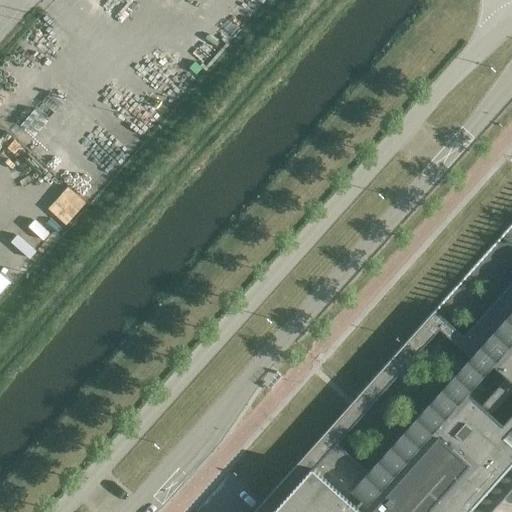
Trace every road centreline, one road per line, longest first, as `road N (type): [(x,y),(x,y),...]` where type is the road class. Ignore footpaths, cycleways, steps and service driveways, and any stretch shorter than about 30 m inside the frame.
road 1 (unclassified): [(511,18),(480,42),(60,511)]
road 2 (unclassified): [(127,511),(511,80)]
road 3 (unknown): [(99,39),(0,144)]
road 4 (unknown): [(99,39),(122,57),(142,58),(194,0)]
